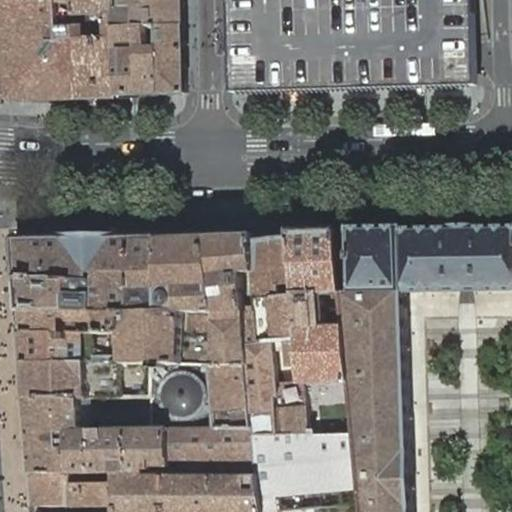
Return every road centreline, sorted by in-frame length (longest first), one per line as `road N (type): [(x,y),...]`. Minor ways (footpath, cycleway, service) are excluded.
road 1 (secondary): [(505,137),(215,142)]
road 2 (secondary): [(237,173),(479,169)]
road 3 (secondary): [(0,173),(237,173)]
road 4 (secondary): [(215,142),(0,139)]
road 5 (residential): [(211,0),(215,142)]
road 6 (residential): [(505,137),(502,0)]
